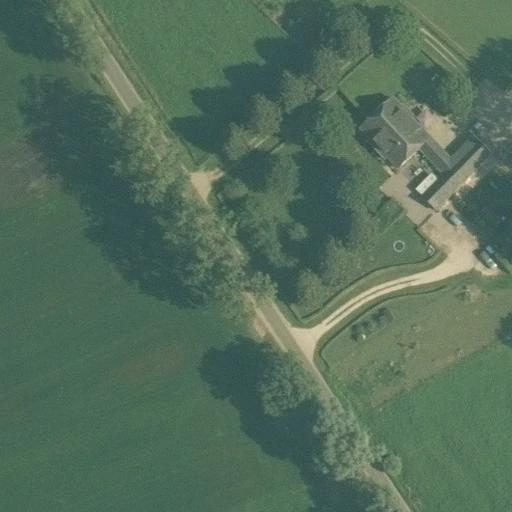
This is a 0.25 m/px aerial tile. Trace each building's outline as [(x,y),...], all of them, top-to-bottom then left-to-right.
[(380,107),(368,118),(371,121),(361,130),(397,170),(430,139),(394,100),(383,110),(380,107)] [(477,143),(454,165),(442,152),(431,163),(443,177),(456,190),(490,156),(477,143)] [(456,190),(443,177),(422,198),(435,211),(453,193),(456,190)] [(390,201),(371,222),(379,231),(383,234),(403,213),(390,201)] [(486,206),(479,213),(495,228),(502,220),(486,206)]
